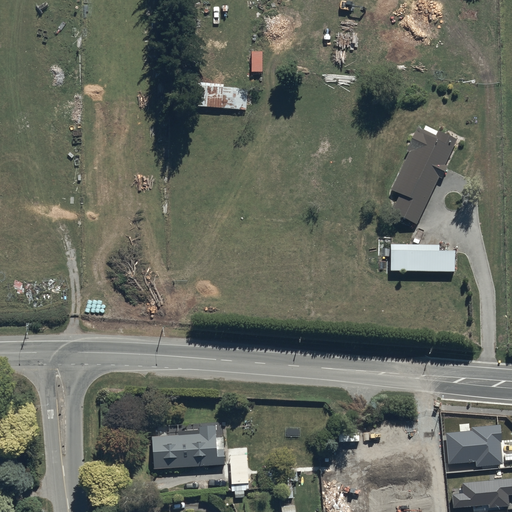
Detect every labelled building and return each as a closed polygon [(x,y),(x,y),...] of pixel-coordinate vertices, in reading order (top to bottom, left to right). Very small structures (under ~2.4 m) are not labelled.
[(223,87),(193,85),(193,103),(247,103),(247,90),(223,91),(223,87)] [(457,141),(438,132),(437,134),(425,128),(423,132),(418,129),(390,190),(400,195),(391,214),(417,226),(438,180),(441,182),(447,168),(445,167),(457,141)] [(439,247),(391,247),(391,275),(455,275),(455,253),(439,253),(439,247)] [(389,263),(377,263),(377,273),(388,274),(389,263)] [(504,464),(500,425),(472,427),(472,430),(446,433),(449,464),(476,461),(476,467),(504,464)] [(153,440),(155,472),(225,467),(224,450),(217,451),(215,429),(198,431),(198,432),(179,434),(179,438),(153,440)] [(247,455),(229,456),(231,484),(249,483),(247,455)] [(408,511),(407,495),(417,494),(414,471),(405,472),(405,469),(362,473),(365,511),(408,511)] [(277,471),(258,472),(259,490),(285,489),(285,499),(293,499),(292,488),(289,489),(288,473),(278,474),(277,471)] [(511,478),(462,483),(463,493),(452,494),(453,508),(489,505),(489,508),(510,506),(509,495),(511,494),(511,478)]
